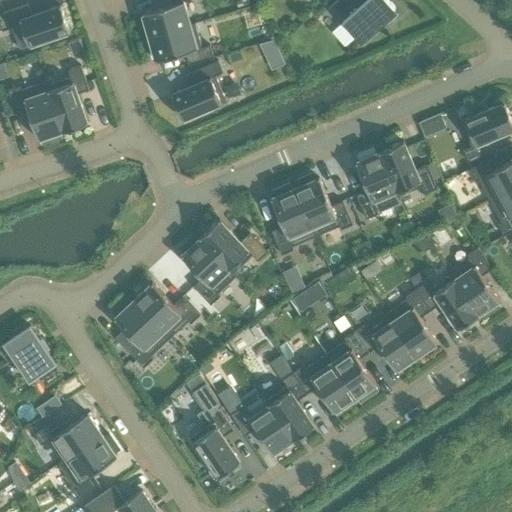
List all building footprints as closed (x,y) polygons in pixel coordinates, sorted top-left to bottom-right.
[(335,0),(331,4),(344,19),(343,20),(361,41),(379,26),(384,21),(387,24),(398,15),(395,12),(397,10),(388,0),(365,0),(364,1),(363,0),(335,0)] [(142,13),(149,37),(190,25),(183,1),(171,4),(142,13)] [(20,19),(29,46),(70,32),(60,5),(32,15),(20,19)] [(190,25),(149,37),(156,61),(185,52),(197,49),(197,48),(190,25)] [(274,40),(260,44),(263,51),(277,47),(274,40)] [(189,80),(210,73),(206,61),(217,57),(212,41),(198,46),(204,64),(186,70),(189,80)] [(0,62),(0,75),(9,73),(6,61),(0,62)] [(210,77),(199,82),(171,94),(182,120),(222,103),(211,77),(210,77)] [(73,81),(49,90),(63,131),(87,123),(77,94),(73,81)] [(63,131),(49,90),(48,90),(24,99),(28,111),(38,139),(62,131),(63,131)] [(511,120),(504,102),(465,119),(476,145),(487,140),(511,129),(511,120)] [(443,111),(420,119),(426,134),(448,126),(443,111)] [(379,151),(396,191),(420,181),(415,169),(403,141),(379,151)] [(396,191),(379,151),(376,153),(373,147),(356,154),(359,160),(355,162),(367,189),(372,201),(373,201),(396,191)] [(486,174),(498,196),(511,187),(511,159),(497,168),(486,174)] [(319,177),(295,187),(311,225),(312,227),(316,225),(335,217),(336,217),(331,205),(319,177)] [(311,225),(295,187),(271,198),(282,225),(283,226),(288,237),(312,227),(311,225)] [(511,187),(498,196),(509,217),(510,218),(511,216),(511,187)] [(200,237),(230,268),(249,251),(240,241),(225,225),(219,219),(213,225),(200,237)] [(230,268),(200,237),(181,255),(202,277),(211,286),(230,268)] [(299,263),(285,268),(292,289),(306,284),(299,263)] [(474,265),(454,279),(478,314),(499,300),(482,275),(475,265),(474,265)] [(332,292),(340,287),(333,276),(325,282),(332,292)] [(319,277),(293,297),(303,310),(329,290),(319,277)] [(478,314),(454,279),(454,278),(434,292),(433,292),(441,303),(458,329),(478,315),(478,314)] [(152,282),(133,300),(163,331),(181,314),(182,313),(173,304),(152,282)] [(186,293),(176,300),(190,319),(200,312),(186,293)] [(163,331),(133,300),(114,318),(135,340),(143,349),(144,349),(163,331)] [(413,307),(393,320),(417,356),(437,342),(420,317),(413,306),(413,307)] [(417,356),(393,320),(372,334),(379,345),(396,370),(417,356)] [(29,380),(56,362),(30,325),(4,343),(29,380)] [(12,398),(30,386),(32,385),(29,380),(28,380),(21,369),(19,370),(1,344),(0,344),(0,387),(8,400),(12,398)] [(351,348),(331,362),(355,398),(376,384),(359,359),(352,348),(351,348)] [(355,398),(331,362),(311,376),(310,376),(317,387),(334,412),(355,398)] [(289,390),(269,404),(293,439),(294,440),(314,426),(297,400),(290,390),(289,390)] [(55,394),(36,407),(41,414),(42,416),(43,416),(61,403),(55,394)] [(293,439),(269,404),(249,417),(249,418),(256,428),(273,453),(293,439)] [(48,440),(62,460),(62,461),(102,434),(87,412),(62,429),(55,419),(34,434),(35,435),(41,444),(48,440)] [(216,426),(193,442),(217,477),(240,461),(223,436),(216,426)] [(62,461),(62,460),(58,463),(72,484),(69,486),(70,487),(77,497),(99,483),(92,473),(117,456),(114,452),(119,449),(115,443),(109,433),(104,437),(102,434),(62,461)] [(8,466),(22,486),(32,480),(18,459),(8,466)] [(121,495),(95,511),(111,511),(117,508),(120,511),(157,511),(142,489),(125,501),(121,495)]
